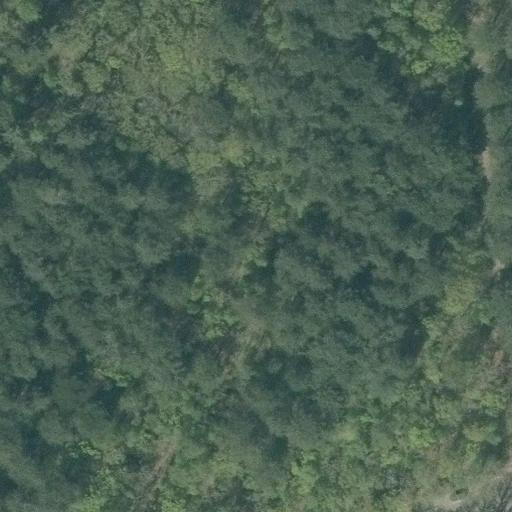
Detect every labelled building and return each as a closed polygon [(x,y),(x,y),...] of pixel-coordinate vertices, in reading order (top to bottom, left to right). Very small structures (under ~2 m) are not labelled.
[(220,117),(192,130),(205,158),(233,146),(220,117)] [(49,253),(49,259),(64,259),(65,248),(59,248),(59,245),(45,244),(45,253),(49,253)] [(263,255),(245,255),(245,280),(263,279),(263,255)] [(401,265),(385,265),(385,274),(390,274),(390,281),(401,281),(401,265)] [(152,287),(152,282),(143,282),(143,291),(137,290),(136,307),(152,308),(152,302),(157,302),(157,287),(152,287)] [(480,364),(462,364),(461,380),(475,380),(476,375),(480,375),(480,364)] [(275,435),(266,414),(251,420),(260,441),(275,435)] [(374,493),(374,505),(394,506),(394,497),(388,497),(389,490),(381,489),(381,493),(374,493)]
